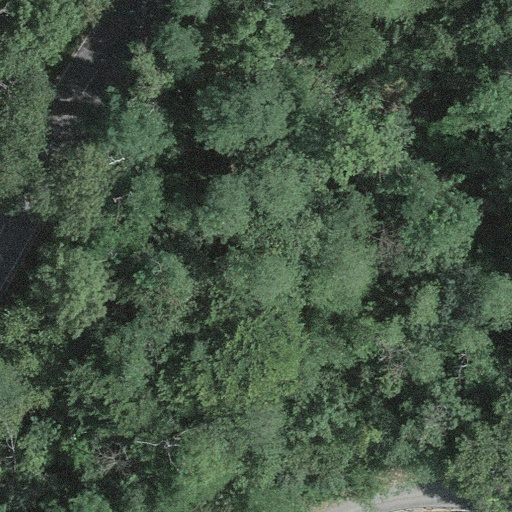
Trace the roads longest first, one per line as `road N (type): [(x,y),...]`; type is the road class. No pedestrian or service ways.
road 1 (secondary): [(143,0),(0,229)]
road 2 (unclassified): [(511,498),(421,496),(353,511)]
